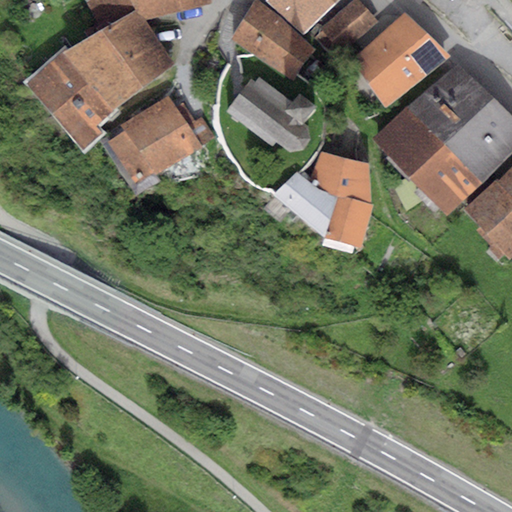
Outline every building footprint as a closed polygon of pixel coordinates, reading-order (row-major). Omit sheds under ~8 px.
[(99,0),(94,3),(104,21),(137,2),(146,21),(212,3),(211,0),(99,0)] [(274,0),(308,28),(334,0),(274,0)] [(408,0),(420,10),(429,0),(408,0)] [(374,22),(357,2),(323,30),(340,50),(374,22)] [(310,47),(258,4),(237,38),(292,75),(310,47)] [(137,12),(65,56),(111,110),(172,65),(137,12)] [(405,19),(359,60),(388,101),(446,57),(405,19)] [(92,125),(111,110),(65,56),(33,84),(85,146),(99,134),(92,125)] [(384,143),(416,175),(488,105),(456,73),(384,143)] [(294,106),(261,82),(257,87),(254,84),(233,112),(272,140),(275,137),(291,149),(302,147),(308,139),(306,128),(303,126),(288,115),(294,106)] [(170,96),(126,124),(129,129),(156,170),(158,173),(202,145),(170,96)] [(294,106),(288,115),(303,126),(314,111),(298,100),(294,106)] [(511,129),(488,105),(416,175),(446,206),(511,141),(511,129)] [(129,129),(112,141),(138,182),(156,170),(129,129)] [(312,187),(298,174),(280,194),(326,235),(360,244),(370,207),(367,167),(322,154),(312,187)] [(511,179),(473,219),(511,256),(511,179)]
